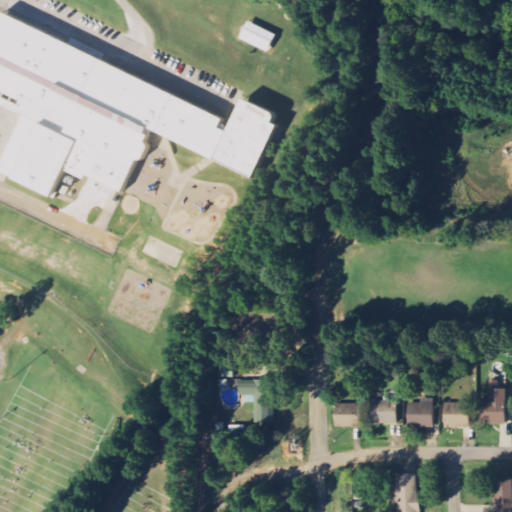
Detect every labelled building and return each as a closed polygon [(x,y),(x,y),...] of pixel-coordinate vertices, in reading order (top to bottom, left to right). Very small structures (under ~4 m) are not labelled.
[(0,49),(0,23),(6,11),(227,119),(224,124),(233,129),(247,99),(275,112),(278,115),(279,118),(276,123),(281,125),(255,176),(158,128),(0,49)] [(248,22),(240,39),(268,53),(277,36),(248,22)] [(0,49),(0,104),(22,115),(24,120),(0,170),(54,197),(67,170),(86,179),(88,175),(126,193),(142,161),(158,128),(0,49)] [(507,388),(500,388),(500,380),(490,380),(491,401),(481,401),(482,424),(507,424),(507,388)] [(241,395),(257,395),(257,423),(273,422),(273,381),(240,382),(241,395)] [(434,428),(434,399),(422,398),(422,403),(409,403),(409,427),(434,428)] [(399,424),(398,401),(372,401),(373,424),(399,424)] [(445,428),(471,428),(471,403),(445,403),(445,428)] [(336,427),(360,427),(361,404),(336,404),(336,427)] [(419,511),(419,473),(397,474),(397,511),(419,511)] [(511,511),(511,480),(496,480),(496,511),(511,511)]
